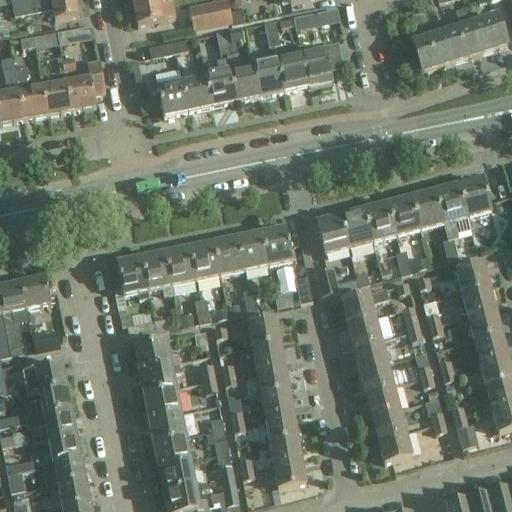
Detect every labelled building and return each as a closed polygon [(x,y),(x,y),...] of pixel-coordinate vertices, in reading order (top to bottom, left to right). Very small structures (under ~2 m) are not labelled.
[(9,0),(11,10),(60,0),(9,0)] [(73,0),(60,0),(11,10),(14,23),(34,19),(52,16),(54,26),(78,21),(73,0)] [(159,0),(132,5),(137,32),(175,24),(172,11),(161,13),(159,0)] [(234,0),(230,1),(228,5),(229,11),(233,14),(238,13),(241,9),(239,3),(235,0),(234,0)] [(316,4),(315,0),(261,0),(262,3),(274,0),(287,0),(290,10),(316,4)] [(460,4),(458,0),(435,0),(438,9),(460,4)] [(471,13),(467,1),(461,3),(465,14),(471,13)] [(435,18),(430,4),(410,7),(412,21),(435,18)] [(230,30),(226,7),(190,14),(194,36),(230,30)] [(318,18),(293,23),(294,32),(295,35),(320,30),(339,26),(336,14),(318,18)] [(459,32),(441,38),(451,69),(479,60),(469,30),(464,14),(455,18),(459,32)] [(242,15),(230,17),(232,30),(243,28),(244,28),(242,15)] [(497,20),(469,30),(479,60),(507,51),(497,20)] [(293,23),(280,26),(282,34),(294,32),(293,23)] [(0,42),(9,41),(6,25),(0,26),(0,42)] [(274,27),(263,29),(266,41),(277,39),(274,27)] [(241,34),(228,37),(231,48),(235,48),(244,46),(241,34)] [(71,36),(57,38),(57,39),(59,52),(73,49),(71,36)] [(217,39),(216,39),(218,51),(229,49),(227,37),(217,39)] [(422,78),(451,69),(441,38),(412,48),(422,78)] [(280,50),(277,39),(266,41),(268,53),(280,50)] [(44,41),(33,43),(35,53),(36,56),(46,54),(44,41)] [(33,43),(19,45),(21,56),(35,53),(33,43)] [(172,48),(175,60),(187,57),(185,45),(172,48)] [(336,47),(299,55),(301,64),(307,93),(318,90),(319,94),(331,91),(331,88),(332,88),(329,73),(340,70),(336,47)] [(151,65),(175,60),(172,48),(149,53),(151,65)] [(229,49),(218,51),(220,62),(231,60),(229,49)] [(226,62),(229,79),(235,108),(259,103),(253,74),(241,76),(238,59),(226,62)] [(276,61),(251,66),(253,74),(259,103),(283,98),(278,69),(276,61)] [(278,69),(283,98),(307,93),(301,64),(278,69)] [(0,130),(23,126),(15,75),(13,65),(1,67),(7,100),(0,101),(0,130)] [(74,65),(62,67),(64,78),(76,76),(74,65)] [(64,78),(62,67),(50,69),(52,80),(64,78)] [(90,85),(66,89),(71,117),(96,113),(93,101),(105,99),(99,68),(88,70),(90,85)] [(25,73),(15,75),(23,126),(47,122),(41,94),(27,96),(24,84),(27,84),(25,73)] [(205,84),(211,113),(235,108),(229,79),(205,84)] [(205,84),(181,89),(187,118),(211,113),(205,84)] [(47,122),(71,117),(66,89),(41,94),(47,122)] [(163,123),(187,118),(181,89),(157,94),(163,123)] [(155,103),(142,106),(144,115),(157,112),(155,103)] [(483,184),(458,191),(467,224),(491,217),(483,184)] [(458,191),(434,197),(443,230),(447,246),(442,247),(445,259),(455,256),(453,245),(458,244),(454,227),(467,224),(458,191)] [(434,197),(411,203),(419,236),(443,230),(434,197)] [(387,210),(396,242),(419,236),(411,203),(387,210)] [(387,210),(363,216),(372,249),(396,242),(387,210)] [(340,222),(348,255),(372,249),(363,216),(340,222)] [(324,261),(348,255),(340,222),(315,228),(324,261)] [(286,234),(261,239),(268,272),(292,267),(286,234)] [(261,239),(237,244),(244,277),(268,272),(261,239)] [(213,249),(220,282),(244,277),(237,244),(213,249)] [(196,287),(220,282),(213,249),(189,254),(196,287)] [(189,254),(165,259),(172,292),(196,287),(189,254)] [(448,270),(458,267),(455,256),(445,259),(448,270)] [(395,259),(398,271),(408,268),(406,257),(395,259)] [(174,301),(172,292),(165,259),(141,264),(148,297),(162,294),(163,301),(171,302),(174,301)] [(149,303),(148,297),(141,264),(116,269),(123,302),(137,299),(139,305),(149,303)] [(425,264),(416,267),(418,275),(428,272),(425,264)] [(408,268),(398,271),(401,283),(411,280),(408,268)] [(455,276),(461,299),(489,291),(483,269),(455,276)] [(339,299),(333,275),(315,279),(322,303),(339,299)] [(366,279),(355,282),(358,294),(369,291),(366,279)] [(312,307),(307,283),(295,285),(301,310),(312,307)] [(431,294),(428,283),(416,287),(419,297),(431,294)] [(46,284),(20,289),(26,316),(51,310),(46,284)] [(12,318),(26,316),(20,289),(0,293),(0,310),(5,333),(17,330),(15,322),(13,322),(12,318)] [(410,299),(408,289),(395,292),(398,302),(410,299)] [(461,299),(467,323),(495,315),(489,291),(461,299)] [(253,295),(242,298),(244,309),(256,307),(253,295)] [(341,307),(347,329),(374,322),(372,312),(389,307),(386,295),(341,307)] [(290,297),(276,301),(278,313),(293,310),(290,297)] [(195,308),(197,320),(208,317),(206,306),(200,307),(195,308)] [(422,309),(426,324),(438,321),(434,306),(422,309)] [(256,307),(244,309),(247,321),(258,319),(256,307)] [(238,310),(228,312),(230,322),(240,320),(238,310)] [(501,338),(495,315),(467,323),(473,346),(501,338)] [(210,328),(208,317),(197,320),(199,331),(210,328)] [(227,317),(215,319),(217,326),(228,324),(227,317)] [(192,319),(179,322),(181,334),(194,331),(192,319)] [(130,320),(119,322),(121,334),(129,333),(133,332),(130,320)] [(426,324),(428,333),(441,330),(438,321),(426,324)] [(381,346),(374,322),(347,329),(353,353),(381,346)] [(154,327),(156,339),(169,337),(166,325),(154,327)] [(248,330),(252,353),(280,348),(276,325),(248,330)] [(405,330),(407,339),(420,335),(417,326),(405,330)] [(132,344),(156,339),(154,327),(133,332),(129,333),(132,344)] [(443,340),(441,330),(428,333),(431,343),(443,340)] [(228,344),(226,334),(213,336),(215,346),(228,344)] [(420,335),(407,339),(410,349),(423,346),(420,335)] [(507,360),(501,338),(473,346),(479,368),(507,360)] [(207,350),(205,339),(194,341),(196,352),(207,350)] [(60,353),(57,342),(33,347),(35,358),(60,353)] [(136,367),(131,368),(133,378),(171,371),(166,346),(133,353),(136,367)] [(353,353),(359,376),(387,369),(381,346),(353,353)] [(252,353),(257,377),(285,372),(280,348),(252,353)] [(23,360),(21,352),(9,354),(11,363),(23,360)] [(511,384),(511,377),(507,360),(479,368),(486,392),(511,384)] [(438,370),(440,378),(453,375),(450,367),(438,370)] [(27,399),(39,397),(67,392),(62,368),(22,375),(27,399)] [(171,371),(133,378),(135,388),(140,387),(143,402),(176,395),(173,380),(181,379),(179,369),(171,371)] [(359,376),(365,398),(393,391),(387,369),(359,376)] [(223,384),(235,382),(233,371),(221,374),(223,384)] [(289,395),(285,372),(257,377),(260,400),(289,395)] [(420,384),(432,381),(430,373),(418,376),(420,384)] [(212,374),(200,376),(203,390),(215,388),(212,376),(212,374)] [(453,375),(440,378),(443,390),(456,386),(453,375)] [(435,392),(432,381),(420,384),(422,395),(435,392)] [(237,391),(235,382),(223,384),(224,393),(237,391)] [(511,384),(486,392),(491,413),(511,407),(511,384)] [(215,388),(203,390),(205,401),(217,399),(215,388)] [(453,390),(444,392),(447,402),(456,399),(453,390)] [(399,415),(393,391),(365,398),(371,422),(399,415)] [(72,415),(67,392),(39,397),(44,421),(72,415)] [(146,416),(141,417),(143,427),(181,420),(176,395),(143,402),(146,416)] [(289,395),(260,400),(265,423),(293,419),(289,395)] [(436,396),(427,398),(429,406),(438,404),(436,396)] [(511,435),(511,407),(491,413),(498,439),(511,435)] [(450,416),(452,424),(465,420),(463,413),(450,416)] [(24,425),(10,427),(12,433),(25,430),(30,433),(46,430),(49,444),(76,439),(72,415),(44,421),(24,425)] [(371,422),(377,444),(405,436),(399,415),(371,422)] [(229,420),(231,430),(244,428),(242,418),(229,420)] [(10,427),(24,425),(23,419),(9,422),(10,427)] [(293,419),(265,423),(269,446),(297,441),(293,419)] [(430,422),(431,429),(444,426),(442,419),(430,422)] [(181,420),(143,427),(145,437),(150,436),(153,450),(185,443),(181,420)] [(465,420),(452,424),(455,435),(468,432),(465,420)] [(9,422),(0,423),(0,435),(12,433),(10,427),(9,422)] [(210,426),(212,438),(224,435),(222,424),(210,426)] [(447,438),(444,426),(431,429),(435,441),(447,438)] [(246,438),(244,428),(231,430),(233,440),(246,438)] [(224,435),(212,438),(214,449),(226,447),(224,435)] [(412,462),(405,436),(377,444),(384,469),(412,462)] [(49,444),(53,467),(81,462),(76,439),(49,444)] [(13,441),(0,443),(0,447),(1,454),(15,451),(13,441)] [(301,466),(297,441),(269,446),(273,471),(301,466)] [(156,464),(151,465),(153,475),(190,467),(185,443),(153,450),(156,464)] [(85,485),(81,462),(53,467),(58,491),(85,485)] [(240,476),(253,474),(251,465),(238,467),(240,476)] [(305,490),(301,466),(273,471),(277,495),(305,490)] [(190,467),(153,475),(155,485),(159,484),(162,498),(195,491),(190,467)] [(20,469),(5,472),(7,482),(21,479),(20,474),(20,469)] [(221,486),(233,484),(231,473),(219,475),(221,486)] [(254,485),(253,474),(240,476),(241,487),(254,485)] [(25,497),(21,479),(7,482),(11,500),(25,497)] [(238,509),(233,484),(221,486),(226,511),(238,509)] [(58,491),(61,511),(76,511),(90,509),(85,485),(58,491)] [(198,506),(195,491),(162,498),(165,511),(206,511),(205,505),(198,506)] [(511,511),(508,495),(487,501),(489,511),(511,511)] [(466,506),(467,511),(489,511),(487,501),(466,506)]
